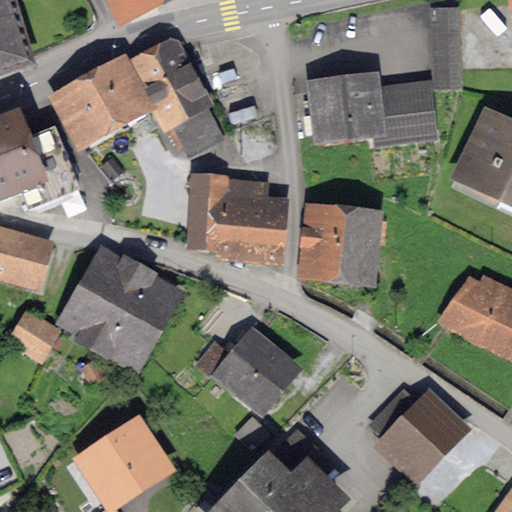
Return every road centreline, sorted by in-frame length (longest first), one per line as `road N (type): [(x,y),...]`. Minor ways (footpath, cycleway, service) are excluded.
road 1 (residential): [(511,439),(353,338),(246,283),(156,250),(0,220)]
road 2 (primary): [(280,5),(168,27),(0,99)]
